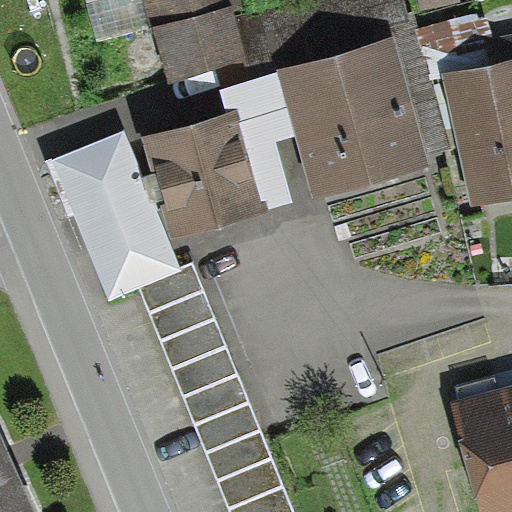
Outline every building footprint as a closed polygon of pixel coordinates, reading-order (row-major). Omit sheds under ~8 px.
[(155,18),(169,72),(253,51),(242,8),(249,6),(247,0),(147,0),(152,19),(155,18)] [(407,0),(273,0),(249,6),(242,8),(253,51),(257,65),(279,58),(278,54),(412,19),(407,0)] [(485,4),(419,24),(428,55),(495,36),(485,4)] [(430,150),(452,143),(428,55),(419,24),(417,17),(412,19),(278,54),(279,58),(297,124),(315,185),(430,153),(430,150)] [(443,64),(473,198),(511,189),(511,32),(499,35),(502,51),(443,64)] [(171,226),(271,198),(270,195),(294,189),(277,129),(297,124),(279,58),(257,65),(221,74),(227,97),(143,122),(153,161),(162,192),(171,226)] [(142,165),(125,122),(53,151),(110,293),(140,280),(183,262),(155,194),(162,192),(153,161),(142,165)] [(140,280),(232,511),(297,511),(195,258),(183,262),(140,280)] [(511,375),(452,393),(485,511),(495,511),(511,507),(511,375)] [(0,511),(48,511),(0,405),(0,511)]
